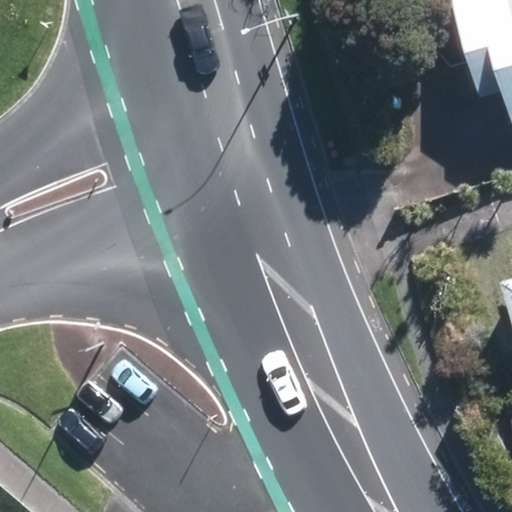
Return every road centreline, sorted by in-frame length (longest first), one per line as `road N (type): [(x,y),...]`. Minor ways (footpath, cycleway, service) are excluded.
road 1 (primary): [(237,191),(324,392),(388,511)]
road 2 (secondary): [(237,191),(149,216),(0,279)]
road 3 (secondary): [(0,169),(99,112),(205,77)]
